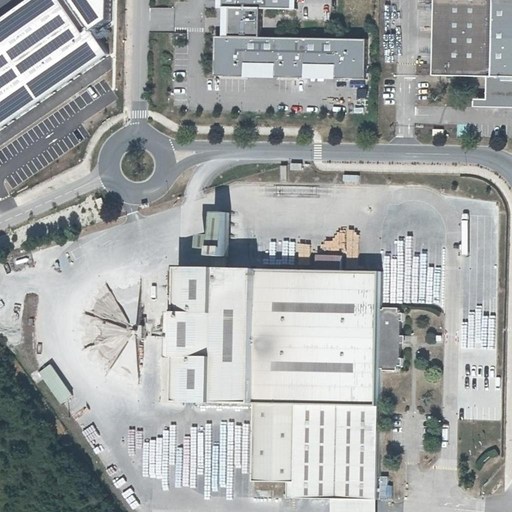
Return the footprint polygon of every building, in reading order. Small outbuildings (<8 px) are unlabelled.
[(23,0),(0,16),(0,130),(107,56),(89,31),(104,20),(104,0),(23,0)] [(220,37),(213,37),(212,75),(242,76),(273,77),(301,78),(333,78),(362,79),(363,41),(258,38),(258,8),(294,9),(293,0),(215,0),(216,7),(221,7),(220,37)] [(511,0),(438,0),(437,74),(494,76),(511,76),(511,0)] [(511,76),(494,76),(493,101),(482,100),(482,109),(511,109),(511,76)] [(105,197),(99,200),(102,209),(109,206),(105,197)] [(209,236),(209,249),(230,249),(230,256),(235,255),(235,246),(241,246),(241,214),(221,213),(221,236),(209,236)] [(319,271),(344,271),(344,254),(319,254),(319,271)] [(336,499),(381,500),(384,368),(386,369),(386,370),(401,370),(401,366),(405,366),(406,358),(402,358),(402,343),(408,343),(408,340),(409,336),(402,336),(402,321),(406,321),(406,313),(401,313),(401,309),(387,308),(387,310),(384,310),(385,272),(344,271),(319,271),(184,268),(184,271),(172,270),(171,300),(184,300),(183,314),(183,332),(182,358),(183,360),(166,359),(165,402),(258,404),(256,482),(290,482),(289,498),(336,499)] [(183,332),(183,314),(171,313),(169,357),(182,358),(183,332)] [(55,364),(42,372),(62,404),(75,396),(55,364)] [(380,511),(381,500),(336,499),(335,511),(380,511)]
